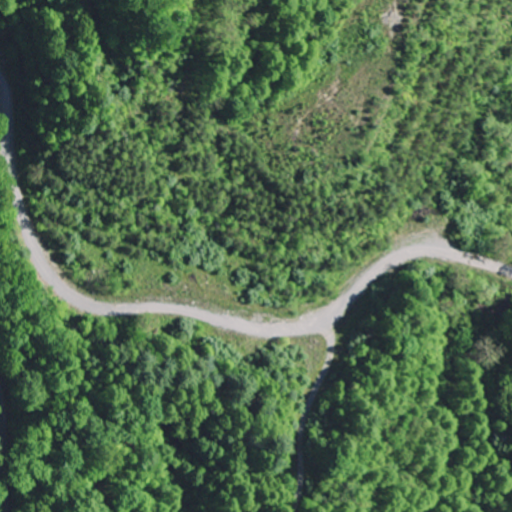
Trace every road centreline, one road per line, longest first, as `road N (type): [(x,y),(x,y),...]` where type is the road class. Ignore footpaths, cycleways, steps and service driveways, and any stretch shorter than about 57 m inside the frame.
road 1 (track): [(85,310),(132,278),(153,228),(144,139),(91,0)]
road 2 (track): [(355,310),(307,410),(292,511)]
